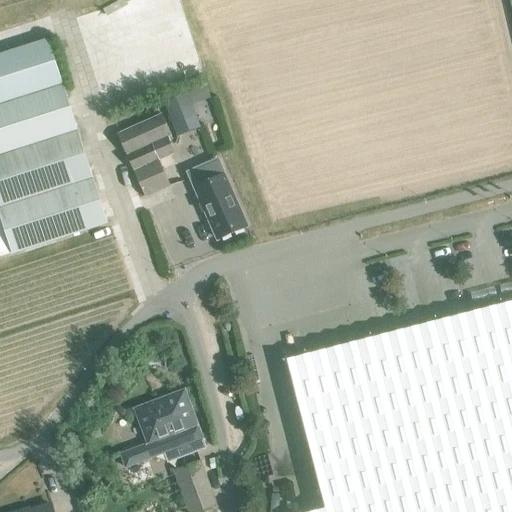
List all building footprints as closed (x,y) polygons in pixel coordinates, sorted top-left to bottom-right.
[(0,105),(63,85),(58,71),(48,39),(0,54),(0,105)] [(0,256),(107,224),(63,85),(0,105),(0,256)] [(177,136),(218,121),(205,87),(164,102),(177,136)] [(150,120),(145,109),(112,123),(117,135),(144,197),(170,186),(158,160),(174,153),(169,141),(173,139),(162,115),(150,120)] [(224,175),(195,188),(217,239),(246,227),(224,175)] [(511,511),(511,301),(286,360),(325,509),(312,511),(511,511)] [(134,409),(147,444),(120,454),(125,468),(164,453),(168,463),(205,449),(202,440),(203,439),(185,390),(134,409)] [(188,511),(198,511),(216,506),(200,460),(173,470),(188,511)]
